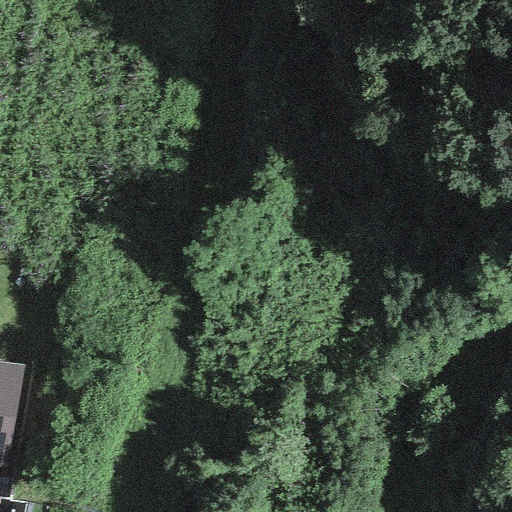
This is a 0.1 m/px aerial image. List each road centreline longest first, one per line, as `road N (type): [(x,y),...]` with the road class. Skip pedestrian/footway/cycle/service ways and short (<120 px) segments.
road 1 (track): [(436,511),(511,337)]
road 2 (track): [(511,179),(495,149),(475,0)]
